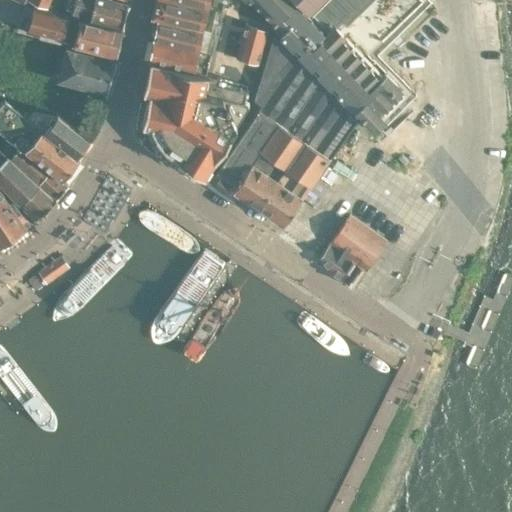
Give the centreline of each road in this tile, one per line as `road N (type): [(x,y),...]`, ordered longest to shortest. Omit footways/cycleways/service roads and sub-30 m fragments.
road 1 (residential): [(244,224),(422,346),(418,358)]
road 2 (unknown): [(347,165),(409,199),(448,238)]
